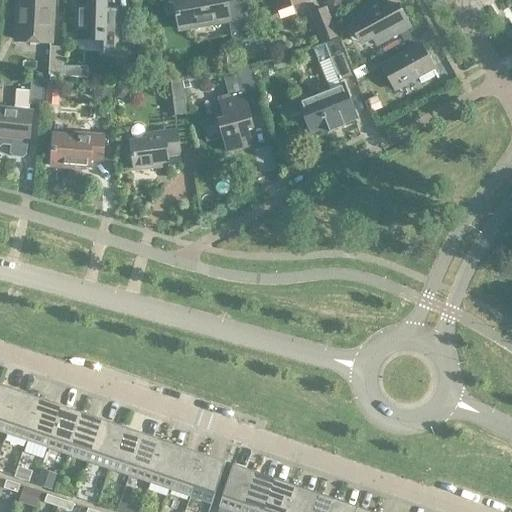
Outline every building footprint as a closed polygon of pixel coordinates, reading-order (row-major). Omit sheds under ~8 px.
[(18,0),(16,38),(50,39),(52,0),(18,0)] [(105,0),(75,0),(74,39),(104,40),(103,52),(116,53),(117,23),(105,22),(105,0)] [(225,0),(173,0),(178,30),(229,21),(233,43),(248,40),(243,12),(228,15),(225,0)] [(335,0),(328,0),(326,2),(332,12),(342,6),(339,1),(335,0)] [(367,28),(376,46),(410,27),(397,4),(381,13),(375,1),(345,17),(355,35),(367,28)] [(325,9),(311,14),(322,41),(335,36),(325,9)] [(265,42),(262,29),(253,31),(256,44),(265,42)] [(48,72),(62,73),(64,45),(50,44),(48,72)] [(420,83),(436,75),(419,44),(381,65),(394,90),(417,77),(420,83)] [(329,57),(339,82),(352,76),(343,52),(329,57)] [(64,66),(64,78),(87,79),(87,67),(64,66)] [(253,84),(248,66),(236,69),(240,87),(253,84)] [(365,66),(354,72),(358,79),(369,73),(365,66)] [(174,116),(186,114),(181,79),(169,80),(174,116)] [(28,105),(42,106),(44,82),(30,80),(28,105)] [(45,82),(44,104),(58,105),(60,83),(45,82)] [(111,84),(92,84),(92,96),(110,96),(111,84)] [(356,118),(343,85),(298,103),(310,132),(340,120),(341,124),(356,118)] [(129,87),(117,88),(117,100),(125,99),(129,95),(129,87)] [(247,129),(253,127),(244,95),(219,102),(223,118),(217,120),(226,152),(251,145),(247,129)] [(374,95),(367,99),(373,109),(380,105),(374,95)] [(32,111),(0,107),(0,146),(3,144),(4,138),(28,141),(32,111)] [(167,156),(179,154),(176,130),(146,134),(147,139),(130,141),(131,153),(129,153),(130,157),(132,157),(134,170),(161,166),(160,161),(168,160),(167,156)] [(102,160),(104,136),(75,134),(75,136),(53,134),(50,166),(73,168),(74,165),(89,167),(90,159),(102,160)] [(20,391),(0,384),(0,431),(6,433),(20,391)] [(41,398),(20,391),(6,433),(26,440),(41,398)] [(61,405),(41,398),(26,440),(47,447),(61,405)] [(82,412),(61,405),(47,447),(67,454),(82,412)] [(102,419),(82,412),(67,454),(88,461),(102,419)] [(122,426),(102,419),(88,461),(108,468),(122,426)] [(143,433),(122,426),(108,468),(129,475),(143,433)] [(163,440),(143,433),(129,475),(149,482),(163,440)] [(184,447),(163,440),(149,482),(169,489),(184,447)] [(204,454),(184,447),(169,489),(190,496),(204,454)] [(225,461),(204,454),(190,496),(211,503),(225,461)] [(233,464),(231,469),(219,506),(235,511),(240,511),(254,471),(233,464)] [(20,465),(16,475),(30,480),(34,470),(20,465)] [(35,484),(52,490),(57,474),(40,468),(35,484)] [(263,511),(275,478),(254,471),(240,511),(263,511)] [(285,511),(295,485),(275,478),(263,511),(285,511)] [(19,485),(6,480),(3,488),(17,493),(19,485)] [(308,511),(315,492),(295,485),(285,511),(308,511)] [(24,487),(18,503),(34,508),(40,492),(24,487)] [(331,511),(336,499),(315,492),(308,511),(331,511)] [(60,499),(46,494),(44,502),(57,507),(60,499)] [(74,504),(60,499),(57,507),(71,511),(74,504)] [(354,511),(356,506),(336,499),(331,511),(354,511)] [(120,502),(117,511),(118,511),(131,511),(133,507),(120,502)]
